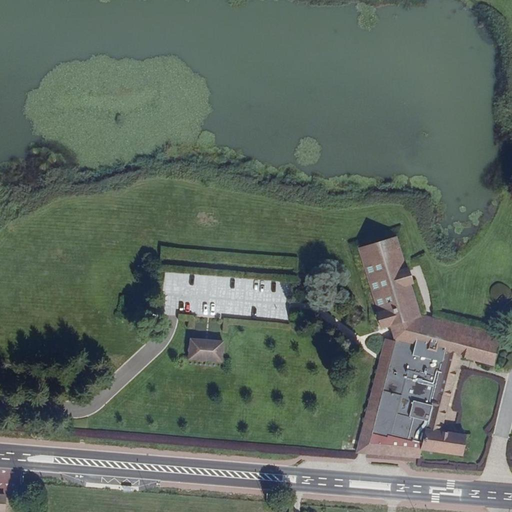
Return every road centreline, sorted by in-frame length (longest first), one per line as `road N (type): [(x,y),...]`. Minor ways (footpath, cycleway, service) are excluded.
road 1 (secondary): [(511,490),(0,449)]
road 2 (secondary): [(0,463),(511,504)]
